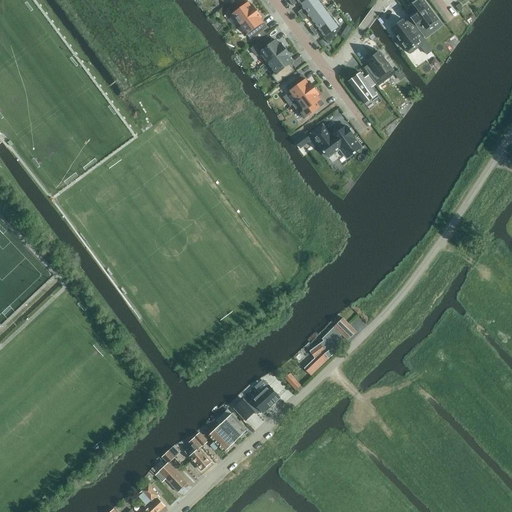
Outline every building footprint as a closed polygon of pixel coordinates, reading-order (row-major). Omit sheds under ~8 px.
[(246,0),(241,0),(229,10),(240,24),(257,11),(252,4),(250,5),(246,0)] [(321,1),(319,0),(307,0),(300,5),(302,9),(298,12),(301,16),(321,1)] [(423,0),(418,0),(409,6),(413,11),(408,15),(426,38),(431,34),(427,28),(431,25),(432,26),(434,25),(433,24),(438,20),(423,0)] [(301,16),(304,20),(308,17),(311,20),(326,8),(321,1),(301,16)] [(333,17),(326,8),(311,20),(314,25),(310,28),(312,32),(333,17)] [(240,24),(250,39),(266,27),(261,20),(263,19),(257,11),(240,24)] [(340,28),(333,17),(312,32),(315,36),(320,33),(329,44),(340,28)] [(419,32),(410,19),(405,22),(403,20),(391,29),(397,37),(396,37),(400,41),(402,44),(405,48),(406,48),(410,54),(422,45),(415,35),(419,32)] [(268,36),(252,48),(257,56),(261,53),(268,63),(286,50),(280,43),(279,44),(276,40),(273,43),(268,36)] [(276,73),(272,76),(278,83),(294,71),(289,64),(292,62),(289,58),(291,57),(286,50),(268,63),(276,73)] [(365,68),(378,86),(395,73),(387,62),(385,58),(384,58),(380,52),(368,61),(370,64),(365,68)] [(360,73),(348,81),(365,104),(377,95),(371,87),(375,84),(369,75),(364,78),(360,73)] [(308,82),(302,75),(286,87),(297,101),(314,88),(309,81),(308,82)] [(320,95),(314,88),(297,101),(293,104),(304,119),(324,104),(318,97),(320,95)] [(323,125),(312,133),(321,146),(320,146),(324,151),(323,152),(324,153),(325,153),(328,157),(340,149),(347,158),(353,153),(354,154),(356,153),(355,152),(361,147),(355,138),(347,126),(346,127),(346,126),(331,137),(323,125)] [(304,368),(311,376),(334,354),(332,351),(336,346),(333,343),(342,335),(348,341),(357,332),(343,318),(322,339),(323,341),(309,351),(315,358),(304,368)] [(285,378),(295,389),(296,390),(301,386),(291,375),(290,374),(285,378)] [(261,412),(263,413),(278,398),(268,387),(253,402),(261,412)] [(234,409),(246,421),(255,413),(247,405),(243,400),(234,409)] [(225,421),(221,425),(236,441),(247,430),(232,414),(225,421)] [(236,441),(221,425),(209,436),(224,452),(236,441)] [(201,447),(207,442),(199,433),(194,438),(201,447)] [(189,442),(196,450),(189,456),(202,471),(211,463),(199,449),(201,447),(194,438),(189,442)] [(168,451),(163,456),(170,462),(175,458),(168,451)] [(159,472),(178,492),(188,483),(168,463),(159,472)] [(136,497),(144,506),(158,495),(149,485),(136,497)] [(158,511),(165,506),(157,498),(142,511),(158,511)]
